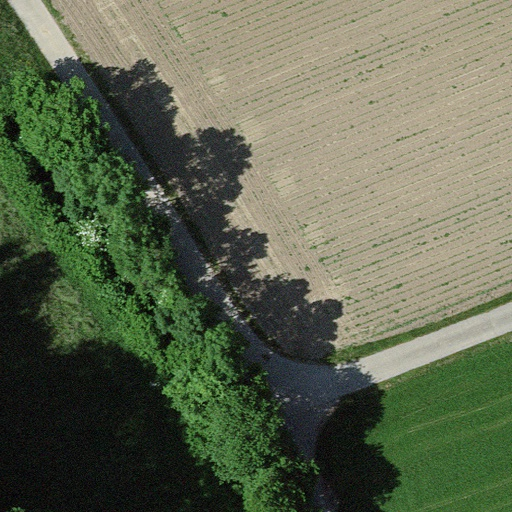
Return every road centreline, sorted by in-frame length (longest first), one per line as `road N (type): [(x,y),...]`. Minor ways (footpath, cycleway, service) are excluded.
road 1 (track): [(317,511),(278,399),(20,0)]
road 2 (track): [(511,311),(278,399)]
